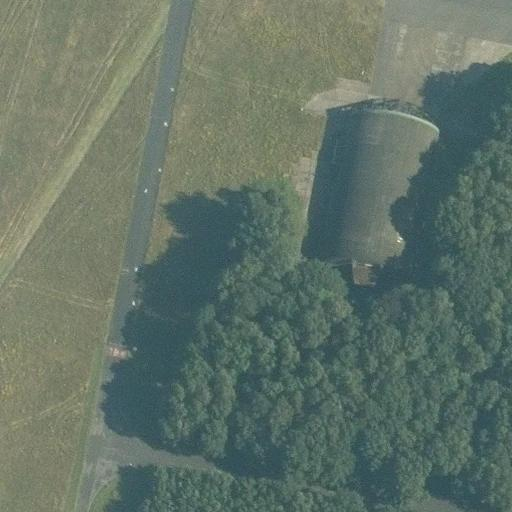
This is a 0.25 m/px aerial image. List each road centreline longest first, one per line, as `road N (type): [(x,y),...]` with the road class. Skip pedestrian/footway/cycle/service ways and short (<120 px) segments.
road 1 (unclassified): [(183,0),(115,354),(110,407),(117,433)]
road 2 (unclassified): [(117,433),(176,464),(451,511)]
